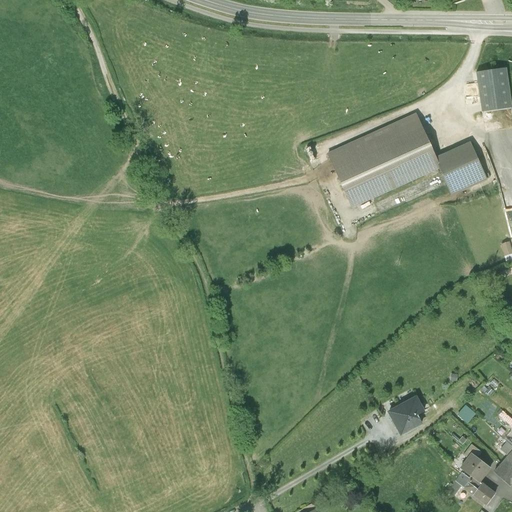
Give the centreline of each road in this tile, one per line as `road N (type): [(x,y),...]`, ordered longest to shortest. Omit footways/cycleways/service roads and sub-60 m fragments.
road 1 (track): [(247,462),(316,401),(352,247),(316,150),(436,103),(462,77),(482,21)]
road 2 (track): [(247,462),(203,276),(72,0)]
road 3 (secondary): [(204,0),(274,16),(511,21)]
